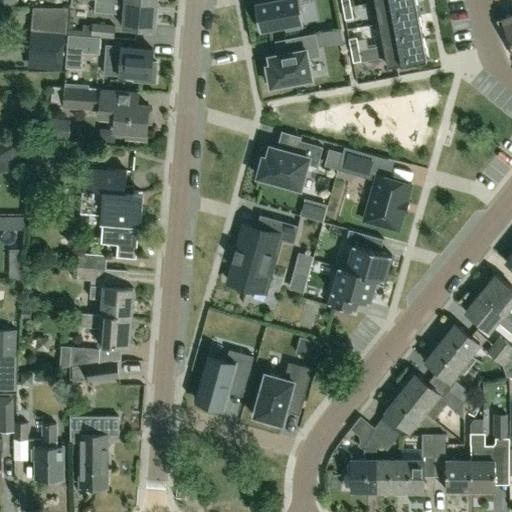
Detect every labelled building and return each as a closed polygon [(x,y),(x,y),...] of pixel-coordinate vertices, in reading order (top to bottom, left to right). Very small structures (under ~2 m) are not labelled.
[(154,29),(157,2),(127,0),(95,0),(95,11),(124,13),(123,26),(154,29)] [(262,0),(255,1),(261,31),(285,26),(286,30),(302,27),(302,23),(304,23),(300,2),(311,0),(310,0),(262,0)] [(416,0),(384,0),(376,2),(380,23),(419,16),(416,0)] [(351,6),(343,8),(345,19),(353,18),(351,6)] [(419,16),(380,23),(384,44),(423,37),(419,16)] [(82,34),(113,37),(114,25),(92,23),(92,25),(82,25),(82,34)] [(61,66),(64,33),(32,30),(29,64),(61,66)] [(270,82),(271,86),(312,78),(309,58),(320,56),(316,33),(293,37),(295,51),(277,54),(270,56),(271,65),(267,65),(268,70),(264,71),(266,82),(270,82)] [(100,37),(67,35),(65,67),(82,68),(83,53),(99,54),(100,37)] [(357,37),(349,39),(351,50),(359,49),(357,37)] [(423,37),(384,44),(388,66),(427,59),(423,37)] [(158,62),(151,61),(153,48),(106,44),(104,72),(134,75),(133,82),(156,84),(158,62)] [(359,49),(351,50),(353,62),(361,61),(359,49)] [(88,88),(52,85),(50,104),(64,105),(64,106),(100,109),(100,118),(115,119),(114,130),(126,131),(126,137),(144,139),(145,133),(146,133),(147,123),(151,123),(152,108),(148,108),(148,105),(138,104),(140,91),(88,87),(88,88)] [(307,164),(318,167),(323,146),(300,140),(296,153),(271,146),(267,158),(264,157),(263,160),(259,159),(255,171),(259,173),(258,176),(301,188),(307,164)] [(1,166),(19,165),(18,145),(0,146),(1,166)] [(373,173),(378,155),(345,146),(338,169),(371,179),(373,173)] [(105,198),(125,200),(126,190),(127,170),(85,167),(81,212),(104,214),(105,198)] [(412,184),(390,178),(377,174),(364,220),(399,230),(404,212),(405,213),(408,202),(407,201),(412,184)] [(140,228),(144,192),(126,190),(125,200),(105,198),(104,214),(101,242),(118,244),(117,256),(136,257),(139,228),(140,228)] [(266,289),(271,271),(280,239),(294,243),(299,225),(260,214),(257,228),(245,224),(238,249),(236,248),(233,260),(235,260),(229,281),(265,291),(266,289)] [(339,267),(385,279),(392,255),(380,251),(384,238),(349,229),(345,243),(353,245),(347,268),(339,266),(339,267)] [(78,265),(106,268),(107,254),(79,252),(78,265)] [(102,313),(132,315),(134,287),(126,286),(128,270),(106,268),(78,265),(77,278),(91,280),(89,298),(103,299),(102,313)] [(385,279),(339,267),(328,304),(355,312),(359,299),(370,302),(377,278),(385,280),(385,279)] [(511,317),(511,287),(496,274),(483,291),(487,295),(484,298),(487,301),(489,299),(511,317)] [(510,331),(511,328),(511,317),(489,299),(487,301),(484,298),(487,295),(483,291),(466,311),(490,330),(498,321),(510,331)] [(132,315),(102,313),(102,315),(79,312),(79,326),(101,328),(100,342),(130,344),(132,315)] [(448,349),(470,367),(476,359),(471,354),(479,344),(456,325),(442,341),(446,344),(443,348),(447,351),(448,349)] [(511,347),(500,337),(493,345),(510,358),(511,360),(511,347)] [(463,374),(470,367),(448,349),(447,351),(443,348),(446,344),(442,341),(426,362),(449,381),(458,370),(463,374)] [(503,366),(510,358),(493,345),(487,353),(503,366)] [(98,361),(99,349),(71,346),(70,365),(98,361)] [(228,392),(232,378),(246,382),(254,356),(230,349),(226,361),(208,355),(196,399),(224,407),(228,392)] [(0,354),(0,389),(15,390),(16,355),(0,354)] [(98,361),(72,365),(72,381),(88,379),(88,382),(119,378),(117,360),(98,362),(98,361)] [(286,410),(292,391),(305,395),(312,368),(289,361),(285,378),(266,372),(254,415),(265,418),(264,422),(278,426),(279,423),(283,424),(286,410)] [(408,400),(424,412),(439,393),(416,374),(402,391),(406,394),(403,398),(407,401),(408,400)] [(464,403),(471,393),(455,380),(447,390),(464,403)] [(457,411),(464,403),(447,390),(440,398),(457,412),(457,411)] [(409,430),(424,412),(408,400),(407,401),(403,398),(406,394),(402,391),(380,419),(399,434),(404,427),(409,430)] [(0,407),(0,430),(14,430),(13,407),(0,407)] [(494,414),(494,445),(495,445),(495,447),(507,447),(507,414),(494,414)] [(110,466),(111,445),(107,445),(107,433),(119,433),(119,415),(70,415),(70,440),(81,440),(80,486),(107,486),(107,467),(110,466)] [(392,442),(399,434),(380,419),(373,427),(392,442)] [(28,421),(16,421),(15,438),(27,438),(28,421)] [(57,445),(57,423),(43,423),(43,444),(35,445),(35,448),(32,448),(32,459),(36,459),(36,478),(49,478),(49,481),(59,481),(59,478),(63,478),(63,445),(57,445)] [(386,449),(392,442),(373,427),(367,434),(369,435),(360,447),(364,450),(364,460),(351,460),(351,475),(343,475),(343,486),(351,486),(351,489),(375,489),(375,460),(376,460),(376,450),(380,445),(386,449)] [(434,433),(433,476),(447,476),(447,490),(471,490),(471,460),(470,460),(447,460),(444,456),(444,432),(434,433)] [(422,476),(433,476),(434,433),(422,433),(421,460),(399,460),(399,481),(402,481),(402,485),(398,485),(398,490),(422,490),(422,476)] [(471,490),(496,490),(496,460),(495,460),(495,447),(495,445),(494,445),(485,445),(485,433),(470,433),(470,460),(471,460),(471,490)] [(399,460),(376,460),(375,460),(375,489),(398,490),(398,485),(402,485),(402,481),(399,481),(399,460)]
